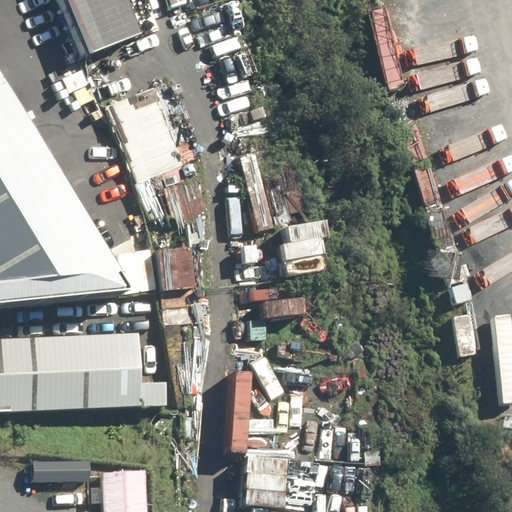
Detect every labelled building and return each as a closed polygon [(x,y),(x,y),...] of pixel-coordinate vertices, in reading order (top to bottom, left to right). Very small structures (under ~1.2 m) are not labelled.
[(56,0),(80,57),(132,38),(116,0),(56,0)] [(64,45),(34,58),(68,136),(98,123),(64,45)] [(152,91),(108,107),(138,191),(182,176),(152,91)] [(0,308),(115,295),(0,104),(0,308)] [(251,154),(236,158),(255,232),(271,228),(251,154)] [(285,247),(276,248),(280,279),(323,273),(316,223),(283,228),(285,247)] [(189,249),(154,252),(157,296),(192,293),(189,249)] [(201,306),(156,314),(174,406),(193,403),(179,331),(205,326),(201,306)] [(0,341),(0,413),(134,408),(132,336),(0,341)] [(235,511),(246,375),(228,373),(218,511),(235,511)] [(287,461),(244,457),(239,508),(282,511),(287,461)] [(147,511),(148,473),(89,472),(89,504),(103,504),(103,511),(147,511)]
